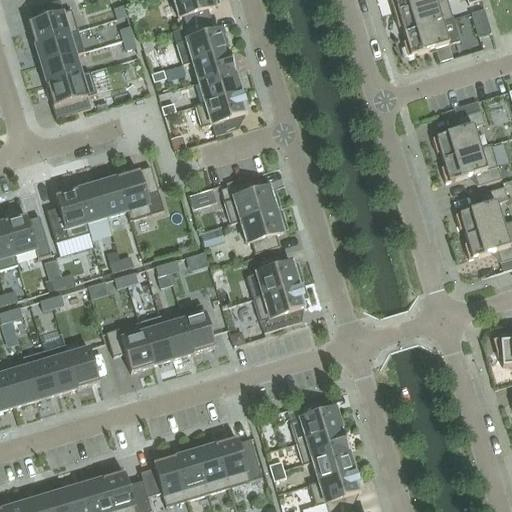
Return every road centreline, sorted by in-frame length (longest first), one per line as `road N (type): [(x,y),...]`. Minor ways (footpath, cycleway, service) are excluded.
road 1 (residential): [(0,453),(352,347)]
road 2 (residential): [(248,0),(352,347)]
road 3 (residential): [(377,103),(443,319)]
road 4 (residential): [(443,319),(500,511)]
road 5 (residential): [(352,347),(402,511)]
road 6 (residential): [(511,62),(377,103)]
